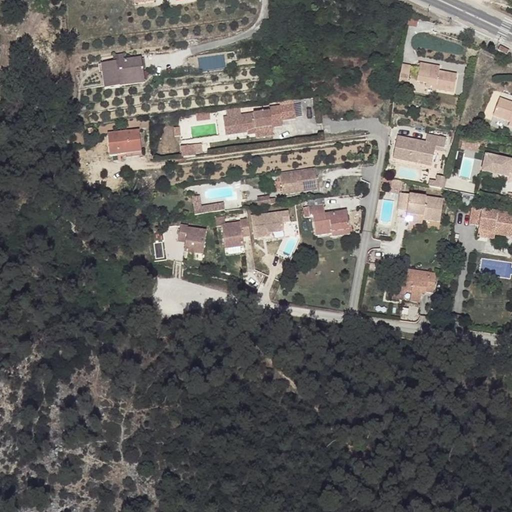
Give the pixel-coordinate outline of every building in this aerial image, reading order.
[(123,60),(113,61),(102,63),(105,88),(119,86),(118,83),(144,79),(141,57),(123,60)] [(440,66),(420,62),(417,81),(427,82),(437,84),(436,89),(454,93),(457,74),(439,71),(440,66)] [(411,66),(402,64),(399,82),(408,84),(411,66)] [(511,101),(500,97),(493,115),(510,121),(509,126),(511,126),(511,101)] [(294,104),(281,106),(282,120),(296,119),(294,104)] [(255,128),(261,127),(283,125),(282,120),(281,106),(271,107),(272,111),(245,114),(248,133),(248,134),(256,133),(255,128)] [(228,117),(224,117),(226,136),(248,133),(245,114),(241,115),(228,117)] [(273,126),(255,128),(256,133),(256,137),(274,135),(273,126)] [(139,130),(108,133),(110,155),(127,153),(127,151),(141,150),(139,130)] [(396,133),(392,155),(416,160),(417,157),(431,160),(434,147),(442,149),(445,135),(426,131),(425,139),(396,133)] [(192,146),(179,147),(180,157),(194,155),(192,146)] [(511,160),(486,154),(482,171),(507,177),(508,173),(511,173),(511,160)] [(315,168),(280,172),(283,194),(318,190),(315,168)] [(444,177),(437,175),(436,181),(435,187),(441,188),(444,177)] [(139,180),(139,189),(155,188),(154,182),(149,182),(148,179),(139,180)] [(443,199),(400,193),(398,208),(407,209),(407,214),(423,216),(423,219),(440,222),(443,199)] [(191,196),(193,214),(224,211),(224,203),(201,204),(201,195),(191,196)] [(308,200),(309,207),(323,205),(322,198),(308,200)] [(316,233),(332,231),(349,229),(347,211),(324,214),(323,205),(309,207),(305,208),(306,217),(313,216),(316,233)] [(511,212),(471,208),(469,223),(479,224),(478,228),(495,230),(495,234),(511,235),(511,212)] [(251,216),(254,237),(270,236),(270,232),(284,230),(283,222),(290,222),(289,211),(251,216)] [(422,224),(423,219),(423,216),(407,214),(406,222),(422,224)] [(241,223),(222,226),(225,249),(244,247),(243,237),(250,236),(248,220),(241,221),(241,223)] [(189,226),(182,224),(179,241),(186,242),(185,251),(203,254),(207,231),(189,228),(189,226)] [(494,238),(495,234),(495,230),(478,228),(477,236),(494,238)] [(411,295),(419,296),(420,292),(420,289),(424,289),(424,292),(433,293),(436,273),(403,269),(402,278),(395,277),(393,292),(404,294),(405,290),(411,291),(411,295)]
